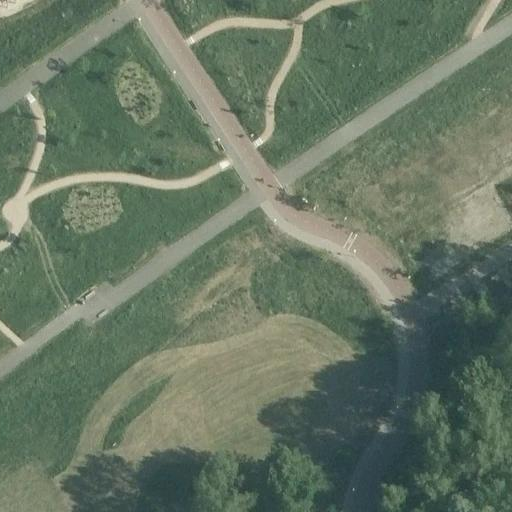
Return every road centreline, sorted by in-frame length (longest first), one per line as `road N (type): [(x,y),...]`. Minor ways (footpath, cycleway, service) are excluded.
road 1 (motorway): [(0,382),(511,21)]
road 2 (motorway): [(0,354),(505,0)]
road 3 (motorway): [(0,288),(411,0)]
road 4 (motorway): [(0,234),(341,0)]
road 5 (motorway): [(269,0),(0,187)]
road 6 (motorway): [(183,0),(0,122)]
road 7 (motorway): [(147,0),(0,100)]
